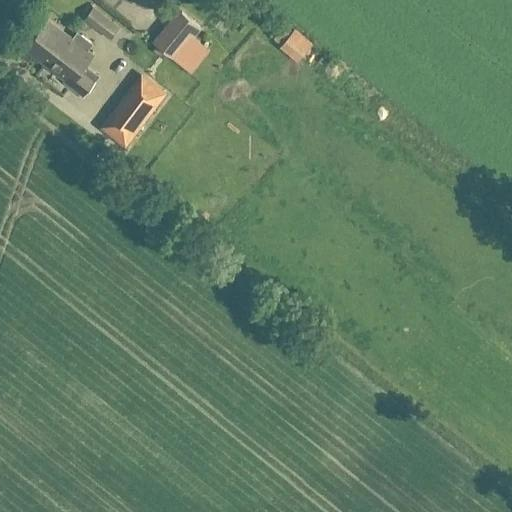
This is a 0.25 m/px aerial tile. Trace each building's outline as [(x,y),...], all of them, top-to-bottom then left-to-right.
[(133,0),(129,0),(124,11),(143,20),(149,8),(133,0)] [(155,44),(174,59),(199,28),(181,13),(155,44)] [(81,70),(92,56),(85,51),(91,44),(80,35),(75,43),(46,20),(24,49),(69,84),(68,86),(82,97),(95,80),(81,70)] [(277,44),(305,63),(317,45),(289,26),(277,44)] [(116,113),(106,126),(127,142),(137,129),(166,92),(145,75),(116,113)]
